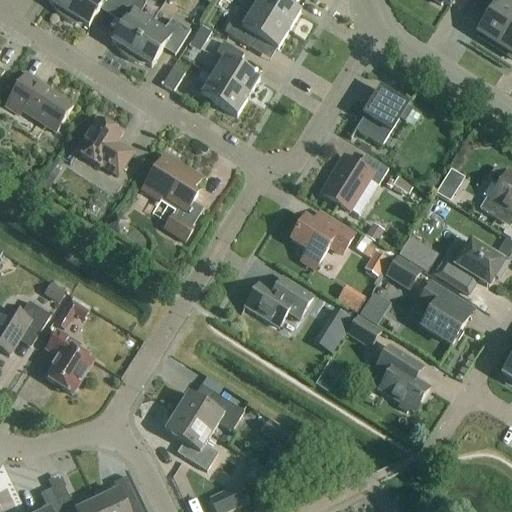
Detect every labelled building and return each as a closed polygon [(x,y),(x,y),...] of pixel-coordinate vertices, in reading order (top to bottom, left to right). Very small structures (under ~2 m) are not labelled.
[(65,23),(79,0),(50,0),(48,5),(52,7),(54,11),(56,14),(59,17),(62,20),(65,23)] [(111,19),(123,0),(79,0),(65,23),(69,24),(72,26),(76,27),(80,28),(84,28),(88,30),(100,11),(111,19)] [(128,63),(152,24),(140,16),(146,5),(137,0),(123,0),(111,19),(123,26),(111,45),(115,47),(118,52),(121,56),(124,59),(128,63)] [(253,12),(289,34),(300,15),(278,1),(278,0),(249,0),(245,7),(253,12)] [(449,9),(455,0),(432,0),(432,3),(440,8),(444,6),(449,9)] [(497,49),(511,24),(511,6),(502,0),(478,0),(475,6),(485,12),(480,21),(485,24),(478,35),(476,34),(476,35),(480,38),(479,41),(493,50),(494,47),(497,49)] [(277,53),(289,34),(253,12),(242,31),(231,24),(224,35),(249,50),(255,39),(277,53)] [(152,24),(128,63),(133,65),(137,66),(142,67),(147,68),(151,70),(163,51),(175,58),(190,33),(172,22),(164,31),(152,24)] [(511,24),(497,49),(499,50),(498,53),(511,62),(511,60),(511,24)] [(206,46),(212,36),(203,30),(196,40),(206,46)] [(213,79),(248,101),(260,82),(237,68),(244,58),(223,45),(216,56),(224,61),(213,79)] [(174,95),(185,76),(174,70),(163,89),(174,95)] [(56,136),(73,109),(39,87),(40,86),(26,77),(6,109),(20,118),(22,114),(56,136)] [(236,120),(248,101),(213,79),(206,90),(198,85),(193,93),(236,120)] [(413,130),(420,119),(420,118),(380,93),(355,133),(381,150),(399,121),(413,130)] [(118,179),(133,156),(116,145),(122,137),(97,121),(76,155),(100,171),(101,169),(118,179)] [(181,225),(198,197),(193,194),(202,181),(165,157),(142,193),(159,204),(161,201),(177,211),(164,232),(185,245),(193,233),(181,225)] [(388,172),(365,157),(358,168),(343,159),(334,174),(334,175),(321,197),(350,215),(369,183),(378,189),(388,172)] [(507,176),(499,171),(495,172),(490,180),(491,185),(498,189),(489,203),(486,201),(479,212),(503,226),(509,216),(511,217),(511,175),(508,173),(507,176)] [(46,175),(39,187),(48,192),(55,181),(46,175)] [(410,198),(414,191),(398,182),(394,189),(410,198)] [(441,189),(436,196),(449,204),(454,196),(441,189)] [(114,217),(106,229),(119,237),(127,225),(114,217)] [(334,226),(327,236),(304,222),(291,243),(308,253),(302,264),(315,272),(329,249),(342,258),(354,239),(334,226)] [(378,247),(383,239),(375,234),(370,242),(378,247)] [(395,258),(364,240),(359,249),(372,257),(374,253),(391,264),(395,258)] [(470,245),(459,262),(449,256),(435,279),(452,289),(462,273),(488,290),(495,279),(498,282),(509,265),(492,254),(490,257),(470,245)] [(379,281),(389,263),(375,255),(364,273),(379,281)] [(341,283),(354,268),(342,258),(329,273),(341,283)] [(385,280),(409,295),(421,276),(397,261),(385,280)] [(326,313),(345,330),(361,312),(372,321),(391,300),(361,274),(326,313)] [(245,310),(278,331),(288,315),(299,322),(313,300),(281,281),(273,294),(259,286),(245,310)] [(59,308),(66,296),(52,287),(44,299),(59,308)] [(452,348),(473,314),(430,287),(418,306),(431,314),(421,329),(452,348)] [(84,324),(90,315),(70,302),(59,319),(69,325),(74,318),(84,324)] [(51,319),(29,305),(20,318),(7,310),(0,322),(0,352),(9,359),(23,337),(35,344),(51,319)] [(371,353),(382,335),(358,320),(347,338),(371,353)] [(397,332),(388,345),(422,368),(431,355),(397,332)] [(72,398),(94,364),(77,353),(80,348),(58,334),(46,353),(56,359),(51,366),(53,368),(45,381),(72,398)] [(414,415),(429,392),(415,383),(423,371),(414,366),(389,350),(376,371),(380,373),(370,388),(401,407),(399,410),(407,415),(409,412),(414,415)] [(511,361),(502,378),(511,383),(511,361)] [(177,416),(212,438),(218,427),(232,435),(244,415),(214,396),(207,408),(189,397),(177,416)] [(205,448),(212,438),(177,416),(165,435),(183,446),(177,456),(207,475),(218,457),(205,448)] [(261,437),(278,448),(283,452),(292,438),(270,424),(261,437)] [(293,450),(292,452),(300,457),(302,455),(305,450),(296,445),(293,450)] [(275,477),(283,465),(289,455),(283,452),(278,448),(264,470),(275,477)] [(292,470),(300,457),(292,452),(289,455),(283,465),(292,470)] [(97,505),(100,511),(140,511),(125,480),(114,486),(118,494),(97,505)] [(214,511),(232,511),(249,504),(241,488),(210,502),(214,511)] [(61,511),(56,501),(52,492),(40,497),(47,511),(61,511)] [(100,511),(97,505),(81,511),(74,511),(67,496),(56,501),(61,511),(100,511)]
